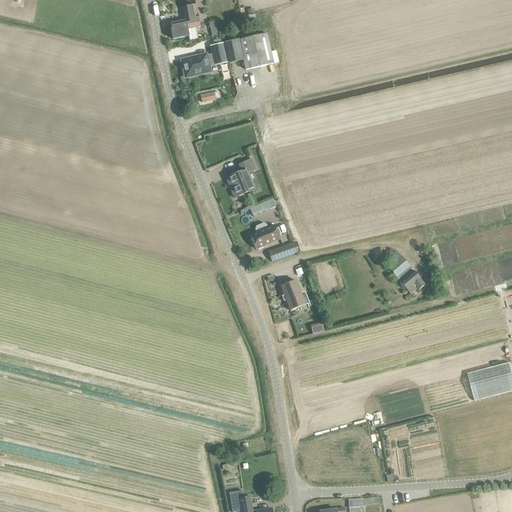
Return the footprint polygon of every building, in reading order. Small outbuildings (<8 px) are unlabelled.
[(197,40),(197,39),(195,28),(200,28),(195,5),(182,8),(184,21),(170,23),(171,29),(170,30),(172,40),(188,37),(189,41),(197,40)] [(218,22),(211,22),(212,36),(220,35),(218,22)] [(245,71),(273,64),(266,34),(238,40),(245,71)] [(229,63),(242,60),(238,41),(224,44),(229,63)] [(214,65),(214,66),(228,63),(224,43),(209,47),(212,55),(206,57),(206,55),(181,61),(182,65),(182,67),(182,70),(183,72),(184,74),(185,78),(209,72),(208,67),(214,65)] [(201,103),(219,99),(218,93),(200,96),(201,103)] [(256,169),(251,160),(239,165),(241,172),(225,179),(229,187),(231,186),(235,197),(234,198),(243,194),(251,190),(248,183),(251,182),(247,173),(256,169)] [(250,208),(253,215),(276,207),(273,199),(250,208)] [(256,250),(264,246),(264,245),(270,242),(270,243),(280,239),(274,226),(267,229),(265,225),(262,224),(255,227),(254,230),(255,233),(250,236),(256,250)] [(271,262),(298,253),(294,243),(268,253),(271,262)] [(401,258),(389,268),(396,277),(400,282),(400,283),(410,295),(416,289),(418,291),(424,285),(401,258)] [(290,311),(305,306),(295,281),(280,287),(290,311)] [(312,334),(323,331),(322,323),(311,325),(312,334)] [(469,373),(475,401),(511,392),(511,365),(511,363),(469,373)] [(271,511),(270,509),(260,511),(252,511),(250,497),(243,498),(242,492),(229,494),(232,511),(238,511),(241,511),(240,511),(271,511)] [(348,508),(363,507),(362,499),(348,500),(348,508)]
